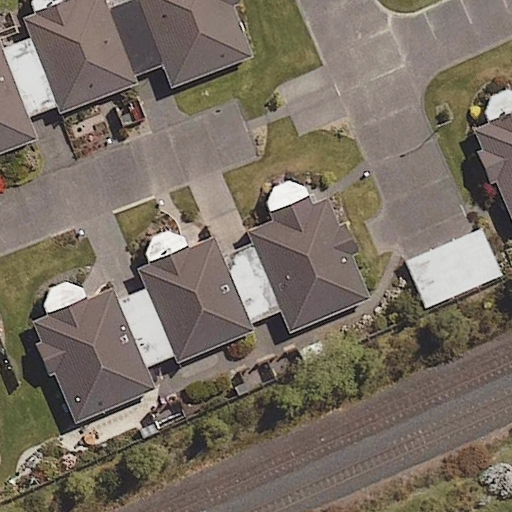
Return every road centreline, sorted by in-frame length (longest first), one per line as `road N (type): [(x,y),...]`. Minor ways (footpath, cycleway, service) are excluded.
road 1 (residential): [(0,222),(222,137)]
road 2 (residential): [(372,72),(437,223)]
road 3 (residential): [(511,7),(372,72)]
